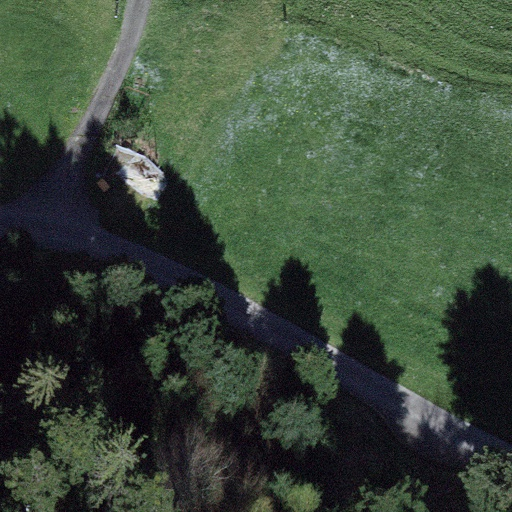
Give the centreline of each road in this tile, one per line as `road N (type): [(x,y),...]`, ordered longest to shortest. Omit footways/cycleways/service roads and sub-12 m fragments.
road 1 (track): [(34,224),(166,267),(410,411),(511,461)]
road 2 (track): [(34,224),(104,98),(138,0)]
